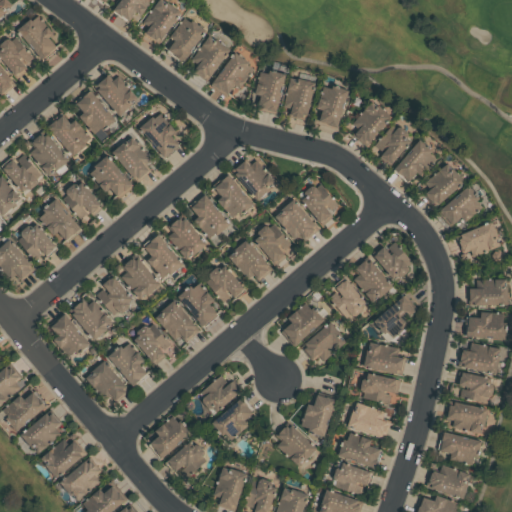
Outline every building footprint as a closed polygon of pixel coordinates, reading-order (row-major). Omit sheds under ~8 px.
[(0,0),(9,0),(13,4),(0,15),(0,0)] [(121,0),(152,0),(142,15),(137,11),(130,20),(115,9),(121,0)] [(167,0),(182,11),(161,39),(160,38),(157,42),(144,33),(149,25),(144,21),(159,0),(163,0),(166,2),(167,0)] [(37,14),(53,33),(47,39),(56,48),(42,59),(17,30),(31,17),(32,18),(37,14)] [(183,16),(190,22),(192,20),(206,30),(181,63),(165,51),(173,40),(168,36),(183,16)] [(229,49),(206,80),(193,70),(197,64),(190,58),(208,34),(229,49)] [(0,44),(7,38),(10,38),(12,40),(16,36),(33,56),(26,62),(24,61),(22,63),(27,68),(17,78),(0,57),(0,44)] [(231,52),(233,53),(235,51),(248,61),(247,63),(254,68),(239,89),(235,86),(226,97),(207,84),(231,52)] [(0,65),(15,84),(1,95),(0,94),(0,65)] [(259,70),(268,72),(268,70),(286,74),(276,113),(255,108),(259,94),(253,92),(259,70)] [(117,75),(137,98),(131,103),(132,104),(119,115),(93,86),(96,82),(98,83),(106,75),(111,81),(117,75)] [(289,77),(298,79),(298,77),(315,81),(305,120),(288,116),(290,107),(283,105),(289,77)] [(322,85),(330,88),(332,85),(349,91),(336,127),(318,121),(321,110),(315,108),(322,85)] [(90,89),(115,119),(102,130),(100,128),(93,133),(78,116),(83,112),(76,103),(84,96),(83,95),(90,89)] [(371,100),(377,106),(377,105),(391,117),(365,146),(350,132),(355,126),(351,122),(371,100)] [(159,112),(175,130),(169,135),(179,146),(165,158),(138,127),(152,115),(153,117),(159,112)] [(46,126),(55,119),(56,120),(62,115),(70,124),(74,120),(89,138),(84,143),(85,144),(72,156),(46,126)] [(378,157),(382,153),(373,145),(391,125),(395,129),(397,127),(401,126),(407,132),(407,135),(406,137),(410,140),(388,166),(378,157)] [(42,130),(68,160),(63,164),(67,169),(59,176),(54,170),(48,175),(29,152),(34,148),(30,144),(26,147),(23,143),(27,140),(28,141),(42,130)] [(151,160),(145,165),(149,170),(136,181),(111,152),(130,136),(151,160)] [(420,138),(436,152),(421,171),(419,169),(408,181),(394,168),(420,138)] [(24,154),(44,179),(24,195),(0,165),(11,156),(15,161),(24,154)] [(106,154),(134,185),(118,198),(109,187),(105,191),(89,173),(94,168),(92,166),(106,154)] [(255,159),(275,183),(255,199),(230,169),(235,166),(244,159),(249,164),(255,159)] [(446,163),(463,181),(433,207),(421,193),(428,188),(423,183),(446,163)] [(227,174),(253,204),(240,215),(238,213),(231,218),(216,200),(221,196),(213,187),(221,181),(220,180),(227,174)] [(0,176),(21,199),(1,215),(0,213),(0,176)] [(81,181),(103,207),(92,216),(88,211),(78,219),(61,198),(65,194),(65,189),(72,183),(75,183),(76,185),(81,181)] [(310,185),(314,185),(316,188),(320,184),(337,204),(327,212),(332,216),(321,225),(299,200),(303,196),(303,192),(310,185)] [(467,185),(478,199),(477,200),(482,207),(464,221),(461,217),(448,227),(435,211),(467,185)] [(204,194),(229,224),(216,235),(214,233),(208,238),(193,220),(198,216),(190,207),(197,201),(196,200),(204,194)] [(42,209),(55,198),(81,229),(67,241),(58,231),(53,236),(37,218),(44,212),(42,209)] [(292,198),(318,228),(304,240),(299,234),(293,239),(274,216),(280,211),(278,210),(292,198)] [(181,220),(184,218),(206,244),(187,260),(167,237),(172,232),(167,225),(178,216),(181,220)] [(491,220),(501,244),(469,258),(466,252),(463,253),(465,258),(461,259),(459,254),(461,254),(454,235),(491,220)] [(263,226),(266,225),(268,227),(273,223),(291,244),(283,251),(282,250),(280,251),(284,256),(275,264),(254,239),(257,236),(257,231),(263,226)] [(34,224),(57,250),(45,260),(41,254),(33,261),(15,240),(20,236),(20,231),(27,225),(33,225),(34,224)] [(157,234),(185,266),(174,276),(172,273),(169,275),(167,273),(162,278),(146,259),(150,256),(142,247),(157,234)] [(246,238),(272,269),(257,281),(252,274),(246,279),(228,257),(233,252),(232,250),(246,238)] [(0,268),(0,247),(10,239),(35,269),(21,281),(16,276),(10,281),(0,268)] [(412,264),(408,268),(408,272),(404,276),(400,277),(396,276),(394,278),(371,253),(374,251),(375,253),(383,247),(385,250),(394,243),(412,264)] [(138,258),(160,285),(147,296),(145,295),(139,299),(121,277),(126,272),(122,268),(117,272),(113,268),(119,263),(120,265),(123,263),(124,264),(132,257),(135,261),(138,258)] [(370,261),(391,287),(372,303),(352,280),(358,275),(353,269),(364,260),(367,263),(370,261)] [(224,265),(244,288),(233,297),(228,291),(226,293),(229,296),(222,302),(204,283),(209,279),(208,276),(209,273),(216,267),(221,267),(224,265)] [(122,313),(119,313),(117,311),(113,314),(96,294),(104,287),(100,282),(110,274),(133,300),(128,304),(128,308),(122,313)] [(330,289),(344,276),(367,302),(362,306),(361,310),(355,316),(351,316),(349,314),(344,319),(326,298),(332,292),(330,289)] [(475,279),(505,279),(505,286),(507,286),(507,306),(497,306),(497,305),(477,305),(477,308),(467,308),(466,287),(475,287),(475,279)] [(198,283),(213,300),(208,304),(217,314),(202,327),(176,297),(189,285),(192,288),(198,283)] [(403,295),(415,310),(403,320),(407,325),(392,338),(387,332),(384,334),(383,332),(381,333),(371,321),(403,295)] [(91,299),(113,324),(93,340),(68,311),(82,299),(86,304),(91,299)] [(173,300),(198,330),(185,342),(181,337),(175,342),(155,318),(161,313),(159,311),(173,300)] [(313,307),(323,320),(292,346),(280,332),(292,322),(287,317),(305,302),(311,309),(313,307)] [(504,338),(463,336),(465,316),(479,318),(480,311),(490,312),(491,313),(504,314),(503,321),(505,321),(504,338)] [(64,315),(90,346),(71,362),(54,341),(59,336),(50,326),(64,315)] [(329,322),(346,342),(323,362),(317,355),(311,361),(300,347),(329,322)] [(143,325),(146,325),(148,328),(152,325),(169,345),(160,352),(164,357),(155,364),(134,339),(138,336),(136,334),(137,331),(143,325)] [(369,342),(399,348),(398,356),(404,357),(401,375),(363,367),(366,349),(367,349),(369,342)] [(470,342),(501,349),(495,374),(456,365),(460,348),(468,350),(470,342)] [(128,343),(143,360),(138,364),(147,375),(133,387),(107,357),(120,346),(122,348),(128,343)] [(104,361),(130,391),(116,403),(110,396),(104,401),(84,377),(104,361)] [(0,370),(5,366),(8,369),(11,367),(20,377),(14,382),(19,388),(0,404),(0,370)] [(457,371),(491,378),(489,383),(493,386),(491,395),(488,397),(486,397),(485,402),(458,397),(460,388),(465,390),(466,386),(454,384),(457,371)] [(366,373),(399,380),(397,394),(390,392),(388,403),(361,398),(363,392),(359,388),(361,381),(365,378),(366,373)] [(230,382),(240,394),(216,413),(213,409),(207,409),(201,402),(202,398),(199,394),(221,375),(228,383),(230,382)] [(33,390),(46,406),(16,431),(5,419),(8,416),(2,409),(20,395),(23,399),(33,390)] [(316,393),(334,399),(323,436),(308,431),(309,428),(300,425),(307,403),(312,405),(316,393)] [(240,397),(247,404),(246,405),(252,413),(242,421),(247,426),(230,441),(224,434),(222,436),(211,422),(240,397)] [(386,412),(384,418),(389,420),(383,438),(347,425),(356,401),(386,412)] [(449,402),(486,409),(481,433),(452,427),(453,420),(445,419),(449,402)] [(46,411),(48,414),(51,411),(63,424),(57,429),(61,434),(38,453),(32,446),(30,448),(20,435),(21,432),(46,411)] [(180,420),(190,432),(159,459),(147,445),(158,435),(154,430),(171,416),(177,423),(180,420)] [(288,421),(315,446),(297,466),(276,446),(281,440),(275,435),(288,421)] [(441,431),(481,441),(477,457),(473,456),(471,466),(448,460),(449,454),(436,450),(441,431)] [(63,439),(40,458),(56,477),(84,452),(73,440),(76,437),(72,432),(68,436),(73,441),(68,445),(63,439)] [(371,439),(368,445),(379,449),(373,467),(336,455),(342,439),(346,440),(349,432),(371,439)] [(175,471),(166,460),(189,441),(193,445),(195,444),(197,445),(203,452),(203,455),(201,456),(205,461),(185,478),(180,471),(184,468),(181,465),(175,471)] [(89,456),(101,471),(94,476),(99,481),(75,501),(58,482),(89,456)] [(343,463),(372,474),(368,485),(362,483),(358,494),(334,486),(336,481),(333,480),(332,477),(335,468),(339,467),(341,468),(343,463)] [(461,499),(424,486),(431,469),(428,468),(430,463),(435,464),(433,470),(439,472),(441,464),(470,474),(461,499)] [(223,467),(245,475),(233,511),(216,505),(220,495),(214,493),(223,467)] [(259,480),(261,478),(268,481),(268,484),(270,487),(275,488),(267,511),(253,511),(257,503),(253,502),(251,508),(243,505),(251,481),(258,483),(259,480)] [(112,485),(125,500),(110,511),(84,511),(87,509),(82,504),(100,488),(104,492),(112,485)] [(274,511),(284,486),(308,494),(301,511),(274,511)] [(357,500),(356,503),(359,504),(362,503),(358,511),(318,511),(320,506),(319,506),(325,489),(357,500)] [(414,511),(420,496),(433,501),(435,495),(457,502),(454,511),(457,511),(414,511)] [(137,511),(130,503),(119,511),(137,511)]
